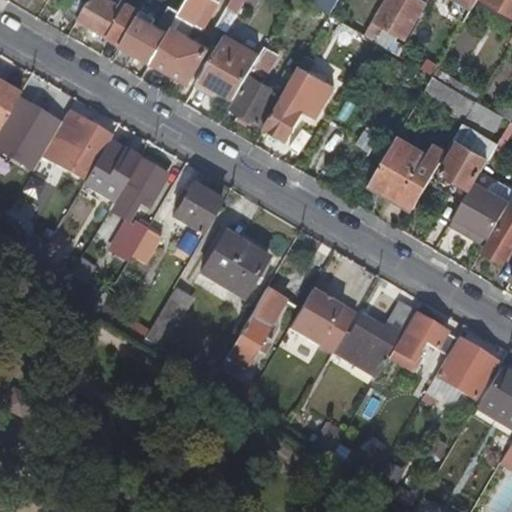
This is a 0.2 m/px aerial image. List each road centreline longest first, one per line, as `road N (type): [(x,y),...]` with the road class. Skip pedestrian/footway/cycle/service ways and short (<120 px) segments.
road 1 (residential): [(511,326),(0,26)]
road 2 (track): [(0,301),(132,377),(172,459),(184,511)]
